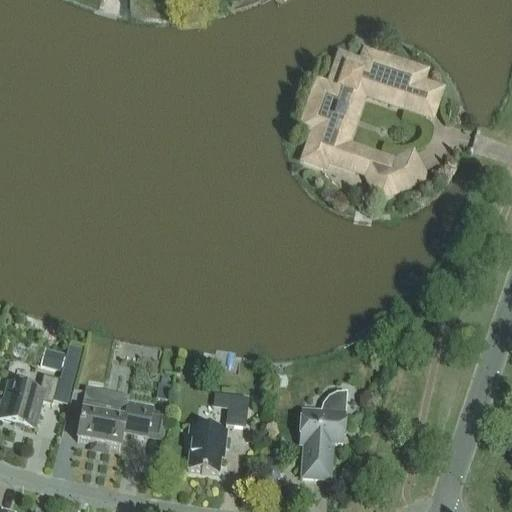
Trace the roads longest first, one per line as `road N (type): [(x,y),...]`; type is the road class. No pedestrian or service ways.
road 1 (unclassified): [(440,511),(511,298)]
road 2 (residential): [(160,511),(0,476)]
